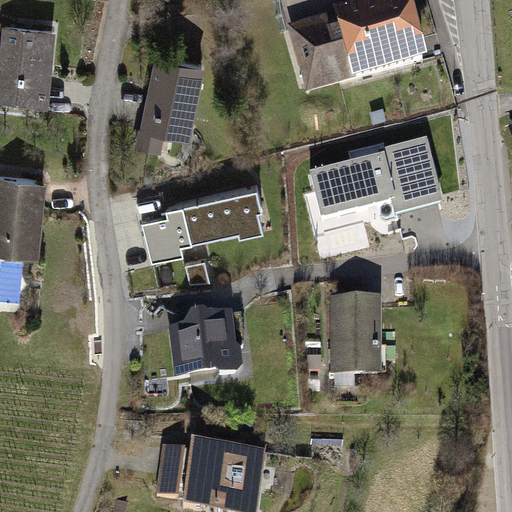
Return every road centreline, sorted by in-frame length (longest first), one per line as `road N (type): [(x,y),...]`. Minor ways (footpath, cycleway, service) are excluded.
road 1 (residential): [(123,0),(100,168),(114,318),(97,463),(79,511)]
road 2 (residential): [(468,0),(499,310)]
road 3 (residential): [(499,310),(511,437)]
